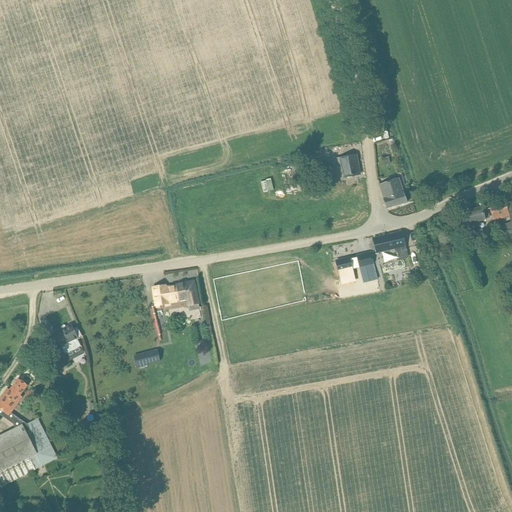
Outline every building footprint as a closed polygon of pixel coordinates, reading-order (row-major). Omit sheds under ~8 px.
[(356,155),(340,159),(336,159),(337,165),(341,164),(344,178),(360,175),(356,155)] [(314,162),(292,165),(294,178),(303,176),(302,173),(302,171),(309,170),(309,172),(326,169),(325,160),(314,162)] [(387,209),(407,203),(404,194),(398,179),(379,185),(384,199),(383,199),(387,209)] [(490,207),(493,217),(494,220),(509,216),(505,203),(490,207)] [(463,213),(465,222),(467,227),(470,226),(472,231),(480,229),(477,222),(485,220),(481,207),(463,213)] [(511,231),(509,223),(495,227),(497,233),(500,232),(503,242),(511,238),(511,231)] [(389,235),(390,236),(385,237),(385,236),(373,239),(374,242),(372,242),(370,244),(372,250),(374,250),(376,250),(376,253),(395,249),(396,251),(405,249),(404,242),(401,232),(389,235)] [(370,253),(336,261),(338,272),(359,267),(364,284),(377,280),(370,253)] [(153,288),(154,298),(156,306),(168,303),(168,301),(179,299),(179,300),(187,298),(188,305),(189,311),(199,309),(198,304),(195,292),(194,282),(177,285),(177,286),(165,287),(165,286),(153,288)] [(318,282),(316,283),(309,284),(315,312),(324,310),(318,282)] [(68,309),(49,315),(53,328),(72,322),(68,309)] [(80,346),(77,339),(82,336),(78,328),(73,331),(70,325),(54,333),(62,349),(61,349),(61,348),(56,351),(56,352),(55,352),(64,369),(71,365),(65,354),(80,346)] [(158,350),(134,356),(137,368),(150,365),(149,364),(161,361),(158,350)] [(11,412),(22,398),(19,396),(27,386),(18,379),(10,390),(7,389),(0,398),(0,414),(13,424),(15,429),(0,436),(0,488),(36,470),(57,459),(37,419),(28,426),(11,412)]
